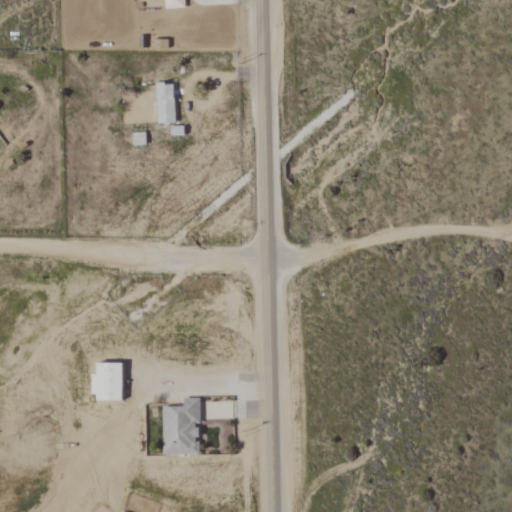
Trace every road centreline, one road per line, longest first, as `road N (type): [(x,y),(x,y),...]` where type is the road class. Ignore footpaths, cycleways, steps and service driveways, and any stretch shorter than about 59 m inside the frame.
road 1 (residential): [(273,511),(261,0)]
road 2 (residential): [(511,236),(435,232),(299,257)]
road 3 (residential): [(150,257),(0,246)]
